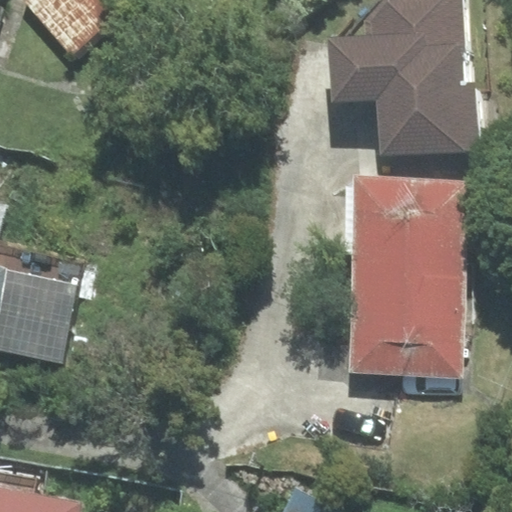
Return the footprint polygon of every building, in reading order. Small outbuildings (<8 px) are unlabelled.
[(0,0),(0,38),(13,0),(0,0)] [(81,64),(145,1),(144,0),(39,0),(28,11),(81,64)] [(506,148),(491,0),(390,0),(373,18),(375,44),(354,45),(357,96),(399,97),(405,158),(506,148)] [(0,353),(77,367),(97,253),(0,235),(0,205),(8,163),(0,161),(0,353)] [(482,379),(498,182),(379,173),(363,369),(482,379)] [(0,511),(98,511),(100,504),(0,486),(0,511)] [(348,511),(331,503),(325,511),(348,511)]
